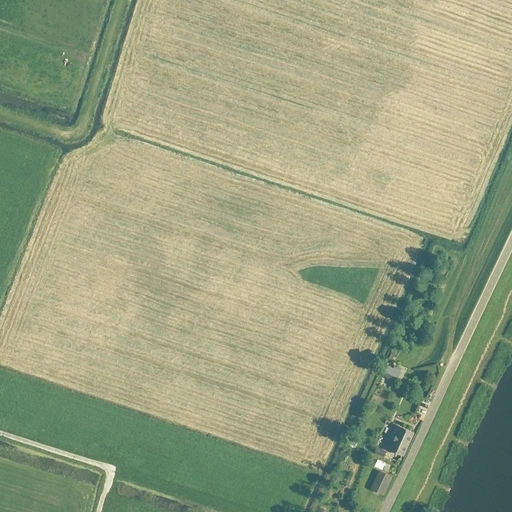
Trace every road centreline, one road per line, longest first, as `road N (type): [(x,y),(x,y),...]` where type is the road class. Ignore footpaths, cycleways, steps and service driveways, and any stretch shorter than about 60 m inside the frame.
road 1 (unclassified): [(384,511),(511,240)]
road 2 (track): [(0,433),(109,469),(99,511)]
